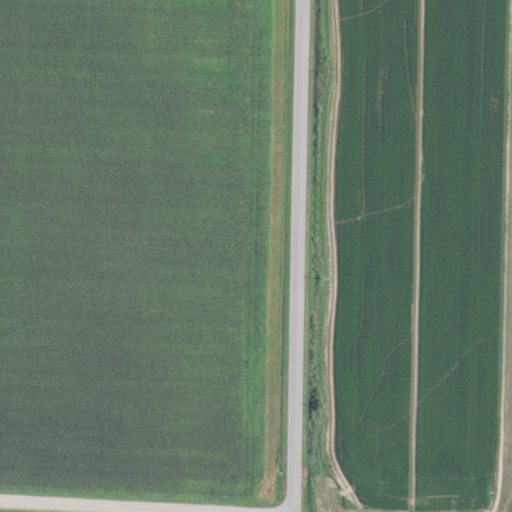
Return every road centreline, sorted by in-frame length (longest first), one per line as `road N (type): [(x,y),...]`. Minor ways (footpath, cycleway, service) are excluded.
road 1 (tertiary): [(292,511),(301,0)]
road 2 (residential): [(251,511),(0,499)]
